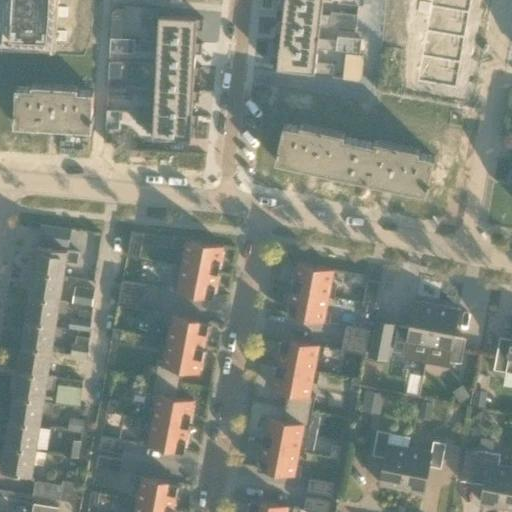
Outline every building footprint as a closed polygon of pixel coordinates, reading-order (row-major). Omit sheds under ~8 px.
[(6,3),(5,13),(11,14),(49,16),(67,17),(68,6),(50,5),(50,0),(12,0),(12,3),(6,3)] [(69,0),(70,16),(103,16),(102,0),(69,0)] [(278,8),(277,18),(283,19),(321,23),(330,24),(331,14),(322,13),(323,0),(285,0),(284,9),(278,8)] [(419,0),(417,11),(428,13),(426,30),(465,37),(469,12),(430,5),(431,2),(419,0)] [(430,0),(431,2),(430,5),(469,12),(471,0),(430,0)] [(112,18),(111,36),(123,37),(124,7),(116,7),(112,10),(112,18)] [(334,11),(332,25),(356,27),(358,13),(334,11)] [(4,27),(4,37),(10,37),(10,39),(48,41),(48,40),(66,40),(67,30),(49,29),(49,16),(11,14),(11,27),(4,27)] [(142,14),(141,25),(159,26),(158,39),(196,42),(197,28),(203,28),(204,18),(197,18),(197,17),(160,14),(159,15),(142,14)] [(275,32),(274,42),(280,43),(318,47),(336,49),(337,39),(319,37),(321,23),(283,19),(282,32),(275,32)] [(465,37),(426,30),(421,55),(461,62),(465,37)] [(76,31),(76,45),(100,47),(100,33),(76,31)] [(383,33),(381,45),(389,46),(391,34),(383,33)] [(338,35),(336,49),(360,52),(362,38),(338,35)] [(110,36),(110,51),(134,52),(135,37),(110,36)] [(140,38),(140,49),(158,50),(157,63),(195,65),(196,52),(202,52),(202,42),(196,42),(158,39),(140,38)] [(273,55),(271,66),(278,67),(277,68),(315,72),(315,71),(333,73),(334,62),(317,60),(318,47),(280,43),(279,56),(273,55)] [(461,62),(421,55),(417,81),(456,88),(461,62)] [(44,59),(36,59),(36,71),(44,71),(44,59)] [(44,59),(44,71),(52,72),(52,60),(44,59)] [(109,60),(109,75),(121,76),(122,61),(109,60)] [(157,63),(156,87),(194,89),(194,76),(201,76),(201,66),(195,65),(157,63)] [(345,65),(344,77),(361,79),(362,67),(345,65)] [(109,85),(108,97),(132,98),(133,86),(109,85)] [(138,86),(137,97),(155,98),(154,111),(193,113),(193,100),(199,100),(200,90),(194,89),(156,87),(138,86)] [(16,90),(14,134),(41,135),(42,91),(16,90)] [(42,91),(41,135),(67,136),(69,92),(42,91)] [(69,92),(67,136),(94,137),(95,93),(69,92)] [(300,97),(298,109),(305,110),(308,98),(300,97)] [(308,98),(305,110),(313,112),(316,100),(308,98)] [(333,103),(330,115),(339,117),(341,105),(333,103)] [(391,107),(389,119),(396,120),(398,108),(391,107)] [(107,109),(106,127),(119,127),(120,110),(107,109)] [(136,110),(136,121),(154,122),(153,136),(180,138),(180,139),(191,139),(192,124),(198,124),(199,113),(193,113),(154,111),(136,110)] [(416,111),(414,123),(421,124),(424,112),(416,111)] [(424,112),(421,124),(429,126),(432,114),(424,112)] [(275,118),(267,162),(293,167),(302,124),(275,118)] [(302,124),(293,167),(319,172),(328,129),(302,124)] [(328,129),(319,172),(346,177),(354,134),(328,129)] [(364,137),(355,180),(382,186),(391,143),(364,137)] [(391,143),(382,186),(408,191),(417,148),(391,143)] [(417,148),(408,191),(434,196),(443,154),(417,148)] [(132,232),(128,255),(139,257),(143,234),(132,232)] [(181,265),(218,272),(224,245),(186,238),(183,253),(178,252),(176,264),(181,265)] [(36,270),(65,275),(68,260),(77,262),(79,251),(40,245),(36,270)] [(329,296),(334,297),(336,285),(331,284),(334,269),(297,262),(291,288),(329,296)] [(173,277),(171,289),(214,297),(218,272),(181,265),(179,278),(173,277)] [(61,300),(65,275),(36,270),(32,295),(61,300)] [(379,281),(367,279),(363,302),(375,305),(379,281)] [(121,292),(144,296),(146,285),(123,280),(121,292)] [(76,299),(94,302),(97,285),(79,282),(76,299)] [(326,309),(329,296),(291,288),(287,313),(329,321),(331,310),(326,309)] [(144,296),(121,292),(119,303),(142,307),(144,296)] [(66,311),(68,301),(61,300),(32,295),(28,320),(57,325),(60,310),(66,311)] [(398,324),(394,349),(404,351),(403,357),(427,362),(430,343),(438,304),(416,299),(411,326),(398,324)] [(438,304),(430,343),(452,348),(449,359),(462,362),(467,337),(455,335),(460,308),(438,304)] [(75,312),(75,326),(94,325),(94,312),(75,312)] [(167,338),(204,345),(209,320),(167,312),(164,324),(170,325),(167,338)] [(375,319),(368,356),(388,360),(395,323),(375,319)] [(62,335),(64,326),(57,325),(28,320),(24,345),(53,350),(56,334),(62,335)] [(344,336),(368,341),(370,329),(346,324),(344,336)] [(121,329),(113,327),(111,339),(119,341),(121,329)] [(368,341),(344,336),(342,348),(366,353),(368,341)] [(204,345),(167,338),(162,337),(160,349),(165,350),(162,363),(157,362),(154,377),(181,383),(184,369),(199,372),(204,345)] [(277,362),(315,369),(317,356),(323,357),(325,345),(282,337),(277,362)] [(499,343),(495,368),(506,370),(503,385),(511,386),(511,343),(511,346),(499,343)] [(49,374),(53,350),(24,345),(19,369),(49,374)] [(285,405),(312,410),(315,395),(310,394),(312,381),(318,382),(320,370),(315,369),(277,362),(272,388),(288,391),(285,405)] [(45,399),(49,374),(19,369),(15,394),(45,399)] [(361,377),(353,375),(350,388),(358,389),(361,377)] [(178,396),(181,383),(154,377),(151,393),(156,394),(154,407),(149,406),(146,418),(152,419),(189,426),(194,399),(178,396)] [(59,397),(82,400),(84,384),(61,381),(59,397)] [(452,391),(460,403),(471,395),(463,383),(452,391)] [(488,390),(475,388),(472,404),(485,406),(488,390)] [(362,409),(380,413),(384,393),(366,390),(362,409)] [(59,414),(61,402),(45,399),(15,394),(11,419),(41,424),(43,411),(59,414)] [(117,401),(110,400),(108,411),(115,412),(117,401)] [(433,402),(421,400),(418,416),(431,418),(433,402)] [(262,442),(299,450),(305,451),(307,439),(301,438),(304,425),(309,426),(312,410),(285,405),(283,419),(267,416),(262,442)] [(37,449),(41,424),(11,419),(7,444),(37,449)] [(184,451),(189,426),(152,419),(149,432),(144,431),(142,443),(184,451)] [(402,487),(410,447),(388,443),(390,431),(378,429),(373,454),(385,456),(380,483),(402,487)] [(126,440),(103,436),(101,447),(124,451),(126,440)] [(493,451),(496,439),(481,436),(479,448),(474,473),(486,475),(481,502),(503,506),(510,467),(498,464),(501,453),(493,451)] [(410,447),(402,487),(424,491),(429,465),(441,467),(446,442),(434,440),(431,451),(410,447)] [(297,463),(299,450),(262,442),(257,467),(300,476),(302,464),(297,463)] [(33,474),(37,449),(7,444),(3,469),(33,474)] [(341,445),(332,444),(330,456),(338,457),(341,445)] [(122,459),(100,454),(97,466),(120,470),(122,459)] [(511,466),(510,467),(503,506),(511,508),(511,466)] [(137,499),(174,506),(179,481),(136,473),(134,485),(139,486),(137,499)] [(38,475),(36,492),(75,498),(78,481),(38,475)] [(307,490),(331,494),(333,482),(309,477),(307,490)] [(100,492),(91,490),(89,502),(97,504),(100,492)] [(327,511),(330,500),(306,496),(304,508),(325,511),(327,511)] [(172,511),(174,506),(137,499),(131,498),(129,510),(134,511),(172,511)] [(252,498),(248,511),(293,511),(294,506),(252,498)] [(57,511),(59,506),(34,502),(31,511),(57,511)]
